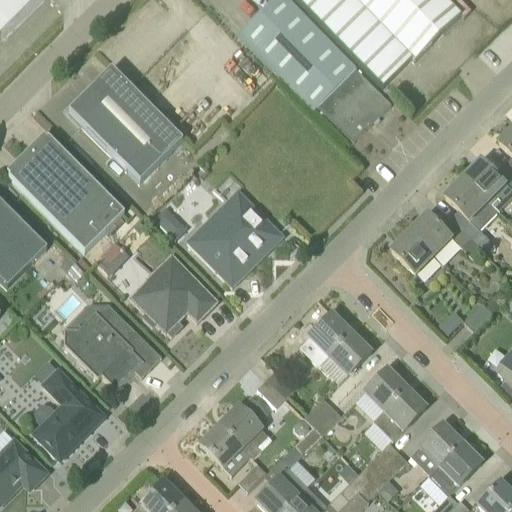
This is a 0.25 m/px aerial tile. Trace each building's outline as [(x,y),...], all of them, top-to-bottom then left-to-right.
[(0,0),(0,43),(43,0),(0,0)] [(282,0),(276,0),(237,40),(313,114),(317,110),(354,147),(392,109),(355,72),(292,10),(282,0)] [(415,66),(415,65),(461,19),(442,0),(291,0),(382,92),(411,63),(415,66)] [(183,145),(111,74),(69,116),(140,188),(183,145)] [(511,159),(511,162),(505,170),(511,176),(511,135),(500,147),(511,159)] [(48,142),(11,178),(8,181),(85,258),(124,218),(48,142)] [(483,164),(465,182),(500,218),(511,205),(511,176),(505,170),(497,178),(483,164)] [(482,235),(500,218),(465,182),(446,201),(460,215),(452,223),(483,254),(492,245),(482,235)] [(233,292),(264,261),(260,257),(266,251),(267,252),(280,239),(238,197),(225,210),(227,212),(215,224),(213,222),(188,247),(233,292)] [(0,206),(0,285),(8,293),(47,253),(0,206)] [(155,223),(176,243),(187,231),(166,211),(155,223)] [(429,218),(411,237),(436,262),(454,243),(474,263),(483,254),(452,223),(443,232),(429,218)] [(418,280),(436,262),(411,237),(393,255),(418,280)] [(112,248),(97,270),(109,278),(124,256),(112,248)] [(216,307),(172,262),(131,303),(147,319),(144,322),(153,332),(156,329),(166,339),(168,337),(171,340),(181,331),(176,327),(182,321),(179,318),(183,313),(197,327),(216,307)] [(511,317),(511,316),(511,303),(510,302),(503,309),(511,317)] [(465,326),(475,337),(494,318),(484,308),(465,326)] [(65,334),(64,350),(98,384),(102,381),(116,395),(137,375),(129,367),(135,361),(149,375),(162,363),(109,309),(99,319),(96,317),(79,335),(65,334)] [(300,353),(319,372),(328,364),(352,339),(333,319),(309,343),(310,344),(300,353)] [(328,364),(347,382),(371,358),(352,339),(328,364)] [(511,355),(509,358),(511,360),(511,366),(500,378),(511,390),(511,355)] [(387,374),(363,399),(382,418),(373,427),(374,428),(407,394),(387,374)] [(103,422),(58,376),(44,390),(64,410),(57,417),(51,411),(43,409),(34,418),(36,426),(42,432),(34,439),(60,465),(103,422)] [(267,385),(287,404),(295,395),(275,376),(267,385)] [(287,404),(267,385),(258,394),(277,413),(287,404)] [(511,403),(511,402),(511,392),(505,386),(502,389),(499,391),(510,402),(511,403)] [(402,437),(426,413),(407,394),(374,428),(393,447),(402,437)] [(239,411),(220,431),(243,454),(254,465),(263,456),(252,446),(263,435),(256,429),(266,419),(251,404),(241,414),(239,411)] [(305,424),(313,432),(333,413),(324,404),(305,424)] [(313,432),(323,441),(342,422),(333,413),(313,432)] [(308,429),(304,425),(298,425),(294,429),(294,435),(298,439),(304,439),(308,435),(308,429)] [(420,453),(439,472),(462,449),(443,429),(420,453)] [(200,450),(224,473),(243,454),(220,431),(200,450)] [(297,467),(323,441),(313,432),(288,458),(297,467)] [(0,510),(27,483),(32,487),(44,475),(14,446),(0,459),(0,510)] [(390,448),(361,477),(370,487),(399,457),(390,448)] [(430,481),(449,500),(450,500),(482,468),(462,449),(439,472),(430,481)] [(370,487),(379,496),(408,466),(399,457),(370,487)] [(267,478),(258,469),(239,488),(248,497),(265,481),(267,478)] [(307,494),(288,475),(273,489),(256,506),(262,511),(289,511),(306,495),(307,494)] [(329,509),(332,511),(345,511),(370,487),(361,477),(329,509)] [(179,511),(184,507),(165,487),(141,511),(142,511),(179,511)] [(379,496),(370,487),(345,511),(366,511),(370,509),(368,507),(379,496)] [(478,511),(511,511),(511,498),(501,487),(477,510),(478,511)] [(325,511),(307,494),(306,495),(289,511),(325,511)]
